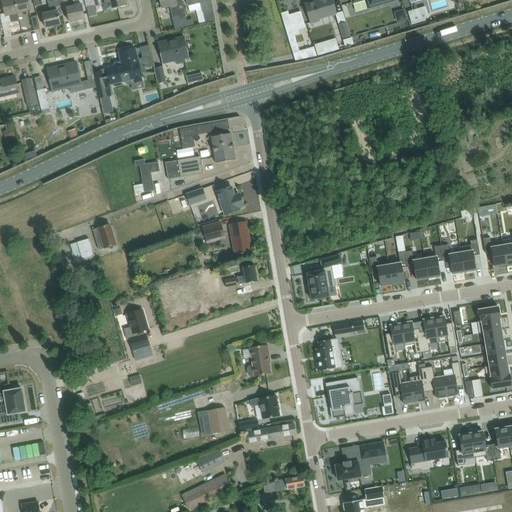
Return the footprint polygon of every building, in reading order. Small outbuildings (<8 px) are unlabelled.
[(7,16),(8,22),(11,21),(11,22),(20,20),(18,14),(15,0),(3,0),(2,0),(6,17),(7,16)] [(27,0),(15,0),(18,14),(30,11),(27,0)] [(73,0),(74,6),(66,8),(70,23),(85,19),(80,0),(73,0)] [(84,0),(85,2),(86,7),(88,17),(96,15),(94,7),(93,1),(96,0),(84,0)] [(96,0),(93,1),(94,7),(101,5),(101,4),(110,2),(112,9),(127,6),(125,0),(96,0)] [(176,0),(175,0),(159,0),(162,8),(170,6),(172,17),(179,16),(180,20),(186,18),(183,7),(181,0),(176,0)] [(187,0),(189,5),(189,6),(190,11),(196,10),(199,23),(215,20),(213,9),(210,0),(187,0)] [(319,0),(317,1),(305,4),(308,14),(310,21),(336,14),(334,6),(331,0),(319,0)] [(51,12),(43,14),(44,18),(46,28),(60,25),(58,16),(62,15),(60,4),(59,5),(58,1),(49,3),(51,12)] [(419,8),(408,12),(411,23),(423,20),(419,8)] [(403,10),(394,12),(397,22),(406,19),(403,10)] [(288,12),(281,14),(292,51),(293,54),(295,61),(316,56),(314,47),(299,51),(293,31),(305,28),(304,22),(301,12),(293,15),(293,16),(289,17),(288,12)] [(31,17),(32,21),(34,31),(40,30),(37,16),(31,17)] [(11,36),(9,26),(8,23),(2,24),(5,37),(11,36)] [(346,23),(339,25),(343,39),(351,37),(350,36),(347,23),(346,23)] [(184,38),(174,40),(158,44),(160,52),(160,54),(161,54),(163,63),(175,60),(176,64),(185,62),(184,58),(188,58),(186,47),(184,38)] [(322,43),(314,45),(318,56),(325,54),(322,43)] [(107,68),(104,69),(107,83),(110,83),(110,84),(126,80),(127,85),(131,84),(132,90),(144,88),(141,73),(140,73),(145,72),(145,68),(153,66),(150,56),(137,59),(135,49),(133,49),(132,48),(121,50),(121,52),(119,52),(122,64),(122,66),(115,68),(115,67),(114,67),(107,68)] [(91,60),(84,62),(88,80),(95,79),(94,74),(94,73),(91,60)] [(66,68),(48,72),(50,79),(49,79),(49,82),(50,81),(52,92),(70,88),(71,93),(72,93),(81,91),(97,87),(96,83),(96,82),(95,79),(88,80),(81,82),(78,72),(76,62),(65,65),(66,68)] [(167,81),(164,67),(155,69),(158,83),(167,81)] [(102,72),(94,73),(94,74),(95,79),(96,82),(96,83),(97,87),(100,98),(108,96),(109,96),(112,95),(110,87),(106,88),(102,72)] [(15,76),(6,78),(1,80),(0,79),(0,97),(19,94),(15,76)] [(22,80),(28,106),(30,113),(39,111),(38,106),(36,107),(36,105),(38,104),(35,88),(32,88),(30,78),(22,80)] [(188,90),(214,85),(213,78),(186,84),(188,90)] [(49,108),(44,89),(37,91),(42,110),(49,108)] [(108,96),(100,98),(103,114),(112,112),(110,104),(111,104),(109,96),(108,96)] [(26,117),(27,124),(42,122),(41,115),(26,117)] [(203,125),(179,129),(181,138),(213,132),(230,129),(228,121),(212,124),(211,124),(210,124),(203,125)] [(7,130),(10,138),(16,136),(13,128),(7,130)] [(70,139),(78,136),(76,131),(68,134),(70,139)] [(216,163),(235,160),(231,133),(211,137),(214,154),(215,160),(216,163)] [(190,158),(165,163),(166,170),(168,180),(203,174),(200,157),(190,158)] [(139,165),(141,174),(150,173),(159,171),(158,162),(145,165),(139,165)] [(463,180),(455,182),(457,193),(466,191),(463,180)] [(243,207),(241,200),(239,194),(234,196),(231,187),(226,189),(226,188),(224,189),(224,190),(217,192),(225,215),(239,210),(239,208),(243,207)] [(202,189),(187,195),(190,205),(206,199),(202,189)] [(220,222),(202,228),(206,244),(224,238),(220,222)] [(251,252),(250,243),(248,230),(246,222),(229,225),(235,255),(241,254),(241,255),(243,254),(242,254),(251,252)] [(110,225),(93,230),(99,249),(115,244),(110,225)] [(490,237),(483,239),(486,254),(492,253),(494,267),(500,266),(500,268),(506,267),(502,243),(491,245),(490,237)] [(77,242),(70,244),(75,261),(82,259),(94,255),(89,239),(77,242)] [(511,239),(501,241),(502,243),(506,267),(511,265),(511,239)] [(471,245),(459,247),(460,253),(461,253),(464,272),(476,270),(473,256),(480,255),(477,240),(470,241),(471,245)] [(448,245),(441,246),(444,261),(450,260),(452,274),(464,272),(461,253),(460,253),(450,254),(448,245)] [(436,257),(425,259),(428,278),(440,276),(437,262),(444,261),(441,246),(434,247),(436,257)] [(412,251),(405,252),(408,267),(414,266),(417,280),(428,278),(425,259),(414,261),(412,251)] [(400,263),(389,265),(392,285),(404,283),(402,268),(408,267),(405,252),(398,253),(400,263)] [(324,270),(307,273),(311,300),(329,297),(327,288),(335,287),(331,266),(342,263),(339,255),(320,261),(323,269),(324,268),(324,270)] [(376,257),(369,258),(372,273),(378,272),(380,287),(392,285),(389,265),(378,267),(376,257)] [(237,277),(238,285),(257,281),(254,265),(243,267),(244,276),(237,277)] [(235,279),(225,281),(226,287),(236,285),(235,279)] [(239,289),(241,296),(252,292),(250,286),(239,289)] [(498,307),(479,310),(481,321),(481,322),(499,318),(499,319),(500,319),(498,307)] [(127,314),(131,327),(124,328),(127,340),(130,339),(137,336),(136,333),(148,329),(146,323),(145,323),(143,318),(145,318),(142,310),(139,311),(138,310),(127,314)] [(460,311),(453,312),(456,326),(462,325),(460,311)] [(444,316),(434,318),(437,338),(438,338),(447,337),(447,341),(449,348),(450,348),(456,347),(452,323),(446,324),(444,316)] [(424,328),(419,329),(423,352),(430,351),(429,344),(438,343),(438,338),(437,338),(434,318),(423,320),(424,328)] [(481,321),(476,322),(478,334),(483,333),(501,330),(499,319),(499,318),(481,322),(481,321)] [(362,321),(333,326),(335,335),(354,332),(354,331),(353,331),(352,329),(353,328),(353,326),(352,326),(351,324),(362,322),(363,325),(362,321)] [(411,322),(401,324),(404,344),(405,346),(414,344),(416,354),(423,352),(419,329),(413,330),(411,322)] [(391,333),(385,334),(389,358),(397,357),(395,345),(404,344),(401,324),(390,325),(391,333)] [(501,330),(483,333),(485,344),(503,341),(501,330)] [(130,339),(136,360),(152,356),(146,334),(137,336),(130,339)] [(319,349),(315,349),(316,350),(317,357),(318,359),(317,359),(318,362),(316,363),(318,371),(319,370),(319,371),(335,368),(342,367),(340,356),(339,347),(338,347),(338,345),(337,339),(331,340),(325,341),(322,341),(317,342),(317,343),(318,343),(319,349)] [(503,341),(485,344),(487,355),(505,352),(503,341)] [(253,366),(249,367),(247,369),(248,375),(250,376),(254,375),(254,376),(271,374),(268,356),(269,355),(267,345),(250,348),(253,366)] [(505,352),(487,355),(489,366),(507,363),(505,352)] [(453,375),(444,376),(447,397),(458,395),(456,387),(463,386),(459,362),(451,363),(453,375)] [(407,363),(388,366),(389,372),(408,368),(407,363)] [(489,366),(484,367),(486,379),(490,378),(509,375),(509,374),(507,363),(489,366)] [(432,367),(425,368),(429,392),(435,391),(437,399),(447,397),(444,376),(434,378),(432,367)] [(412,382),(411,382),(414,402),(425,401),(423,393),(429,392),(425,368),(418,369),(420,376),(411,377),(412,382)] [(399,372),(392,373),(396,397),(402,396),(404,404),(414,402),(411,382),(401,384),(399,372)] [(509,375),(490,378),(492,389),(511,386),(510,374),(509,374),(509,375)] [(139,375),(129,378),(131,386),(141,383),(139,375)] [(330,383),(325,383),(330,409),(331,417),(331,418),(333,418),(345,416),(351,415),(354,414),(352,406),(352,407),(352,406),(353,406),(362,404),(361,393),(360,389),(359,386),(358,379),(358,378),(348,380),(346,380),(342,381),(342,380),(340,381),(337,381),(337,382),(335,382),(332,382),(330,382),(330,383)] [(472,381),(465,382),(467,396),(474,395),(472,381)] [(6,405),(0,406),(0,424),(21,420),(20,412),(25,411),(22,389),(19,389),(18,387),(10,389),(10,390),(4,391),(6,405)] [(250,400),(246,401),(246,405),(250,404),(251,407),(260,405),(263,419),(279,416),(276,395),(259,398),(259,397),(250,400)] [(95,417),(91,402),(80,406),(85,420),(95,417)] [(382,407),(383,415),(393,414),(392,405),(384,406),(382,407)] [(207,410),(212,434),(230,430),(225,407),(207,410)] [(240,434),(259,427),(258,420),(245,422),(238,424),(240,434)] [(293,424),(283,426),(270,428),(272,439),(295,435),(293,424)] [(497,443),(491,444),(494,460),(501,458),(499,449),(510,447),(506,425),(500,427),(500,428),(495,429),(497,443)] [(257,431),(248,432),(249,443),(270,440),(268,428),(257,430),(257,431)] [(482,431),(471,433),(475,458),(486,456),(487,461),(494,460),(491,444),(485,446),(482,431)] [(462,450),(455,451),(458,466),(465,465),(464,459),(475,458),(471,433),(459,435),(462,450)] [(418,447),(408,448),(411,463),(412,469),(421,468),(420,462),(424,461),(425,461),(448,457),(447,451),(447,448),(446,448),(445,442),(435,443),(435,439),(421,442),(422,446),(418,447)] [(343,464),(335,465),(338,480),(360,476),(359,466),(369,464),(378,463),(377,456),(385,454),(383,442),(359,446),(360,452),(347,455),(349,462),(345,463),(343,463),(343,464)] [(196,460),(202,472),(225,461),(218,449),(196,460)] [(182,495),(190,511),(233,491),(225,474),(182,495)] [(305,486),(303,475),(278,480),(279,482),(274,483),(276,492),(305,486)] [(362,499),(343,502),(344,511),(363,511),(363,507),(372,506),(370,499),(384,497),(382,486),(364,490),(366,499),(362,500),(362,499)] [(39,511),(38,502),(22,504),(23,511),(39,511)]
